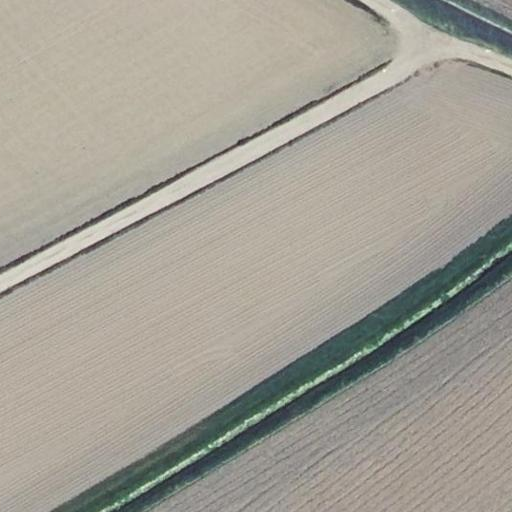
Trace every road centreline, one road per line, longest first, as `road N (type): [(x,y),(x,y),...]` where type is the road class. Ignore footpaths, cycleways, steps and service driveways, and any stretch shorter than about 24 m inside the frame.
road 1 (track): [(0,284),(375,86),(428,40)]
road 2 (track): [(374,0),(428,40),(511,65)]
